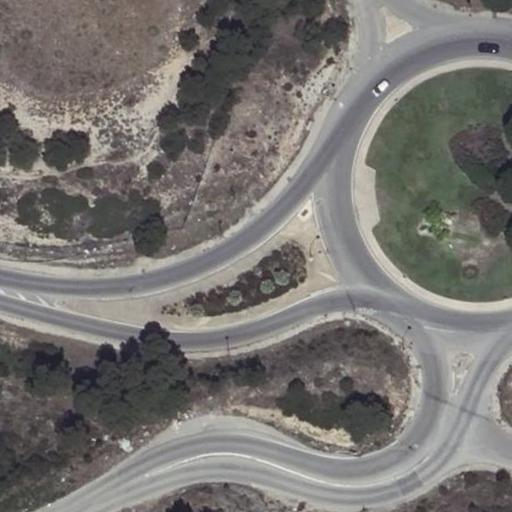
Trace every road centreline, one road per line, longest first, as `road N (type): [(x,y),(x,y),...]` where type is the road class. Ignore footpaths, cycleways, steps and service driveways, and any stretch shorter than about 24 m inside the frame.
road 1 (secondary): [(0,302),(135,340),(189,344),(236,340),(325,303),(378,302)]
road 2 (secondary): [(327,159),(251,236),(187,270),(118,287),(0,279)]
road 3 (unclassified): [(399,463),(339,480),(259,457),(215,454),(169,467),(80,511)]
road 4 (unclassified): [(399,463),(457,416),(511,338)]
road 5 (secondary): [(327,159),(333,237),(378,302)]
road 6 (unclassified): [(409,323),(424,343),(431,382),(399,463)]
